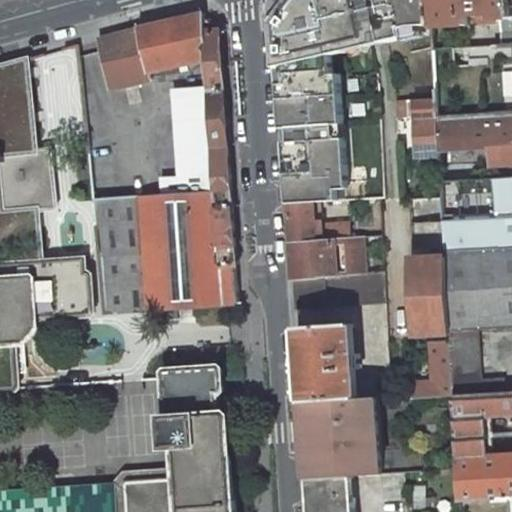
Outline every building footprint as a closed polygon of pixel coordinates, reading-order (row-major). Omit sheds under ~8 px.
[(285,143),(289,204),(314,202),(324,201),(338,201),(338,183),(349,182),(342,74),(334,75),(333,55),(348,52),(346,44),(371,38),(372,46),(408,37),(406,29),(419,26),(435,25),(433,0),(292,0),(277,22),(284,128),(285,143)] [(511,43),(511,0),(433,0),(435,25),(435,27),(469,25),(468,16),(475,15),(485,15),(497,14),(496,19),(501,18),(503,45),(511,43)] [(206,20),(205,13),(138,28),(110,36),(101,50),(110,90),(152,80),(150,73),(180,66),(182,72),(189,70),(187,65),(206,61),(204,30),(206,30),(206,20)] [(208,92),(225,91),(220,29),(208,20),(206,20),(206,30),(204,30),(206,61),(208,87),(208,92)] [(511,43),(503,45),(436,49),(436,51),(439,99),(440,116),(511,112),(511,43)] [(406,53),(408,100),(415,100),(439,99),(436,51),(406,53)] [(0,66),(0,391),(20,390),(17,345),(26,344),(39,329),(39,320),(93,316),(94,314),(92,275),(89,273),(87,273),(86,259),(44,262),(39,210),(56,209),(57,207),(51,150),(38,151),(29,58),(0,66)] [(213,161),(212,149),(208,92),(208,87),(173,89),(178,164),(213,161)] [(212,149),(229,148),(225,91),(208,92),(212,149)] [(440,116),(439,99),(415,100),(416,117),(418,156),(440,155),(439,117),(440,116)] [(397,119),(409,118),(408,100),(396,101),(397,119)] [(511,112),(440,116),(439,117),(440,155),(441,182),(511,177),(511,112)] [(216,206),(233,205),(229,148),(212,149),(213,161),(216,206)] [(221,266),(216,206),(213,161),(178,164),(179,177),(161,178),(162,195),(140,197),(140,196),(93,199),(105,316),(149,313),(151,311),(240,305),(237,265),(221,266)] [(511,177),(441,182),(443,197),(447,253),(511,248),(511,177)] [(511,248),(447,253),(443,197),(410,199),(414,259),(411,259),(415,336),(452,334),(452,332),(479,330),(511,328),(511,248)] [(314,211),(324,210),(324,201),(314,202),(314,211)] [(292,242),(316,240),(316,234),(315,221),(314,211),(314,202),(289,204),(292,242)] [(221,266),(237,265),(233,205),(216,206),(221,266)] [(368,223),(359,224),(321,226),(321,234),(316,234),(316,240),(364,237),(369,236),(368,223)] [(366,274),(364,237),(316,240),(292,242),(294,281),(366,274)] [(386,273),(366,274),(294,281),(296,309),(327,307),(327,304),(359,301),(360,305),(387,303),(386,273)] [(355,355),(353,325),(297,328),(302,404),(358,400),(356,370),(356,365),(355,360),(355,355)] [(505,381),(482,382),(479,330),(452,332),(452,334),(452,342),(455,397),(506,394),(505,381)] [(453,397),(455,397),(452,342),(428,343),(430,381),(411,382),(412,399),(453,397)] [(236,511),(230,416),(227,414),(217,415),(216,395),(221,395),(224,392),(222,369),(219,367),(166,371),(164,373),(164,379),(167,418),(163,418),(166,449),(177,448),(179,478),(129,482),(126,485),(127,498),(128,511),(116,511),(112,511),(111,499),(55,502),(55,511),(236,511)] [(245,379),(244,372),(229,373),(229,380),(245,379)] [(511,454),(489,456),(486,416),(511,414),(511,393),(506,394),(455,397),(453,397),(459,503),(511,500),(511,454)] [(352,476),(382,474),(376,398),(358,400),(302,404),(308,479),(352,476)] [(353,498),(352,476),(308,479),(309,501),(353,498)] [(116,511),(128,511),(127,498),(111,499),(112,511),(116,511)] [(309,511),(354,511),(353,498),(309,501),(309,511)]
